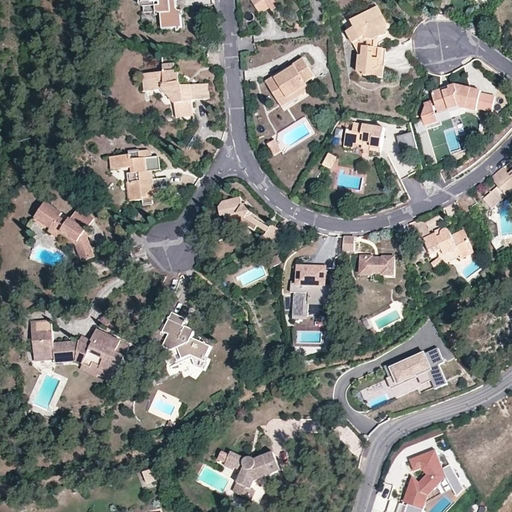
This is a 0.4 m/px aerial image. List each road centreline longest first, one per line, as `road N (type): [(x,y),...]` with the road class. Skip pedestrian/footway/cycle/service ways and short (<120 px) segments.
road 1 (residential): [(511,142),(454,191),(398,217),(354,226),(289,209),(245,165),(236,142)]
road 2 (residential): [(356,511),(386,434),(511,374)]
road 3 (residential): [(236,142),(226,0)]
road 4 (residential): [(236,142),(167,250)]
